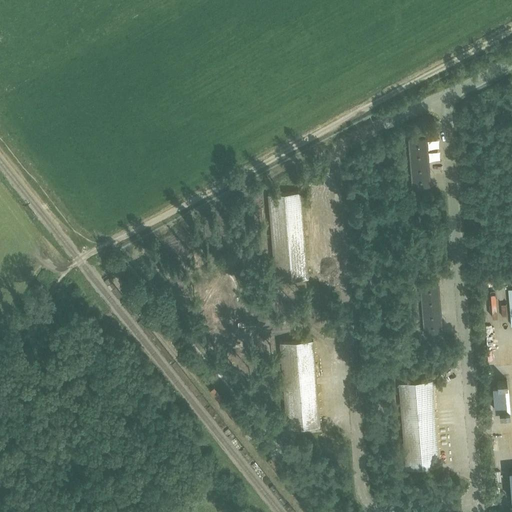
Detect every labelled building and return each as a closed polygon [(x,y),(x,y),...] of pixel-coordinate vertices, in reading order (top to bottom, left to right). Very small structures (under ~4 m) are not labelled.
[(412,188),(431,186),(427,138),(408,140),(412,188)] [(274,280),(309,277),(301,191),(268,193),(274,280)] [(333,511),(125,249),(95,273),(285,511),(333,511)] [(424,333),(443,332),(439,284),(420,285),(424,333)] [(320,425),(313,339),(279,342),(286,428),(320,425)] [(405,468),(439,465),(432,379),(398,382),(405,468)]
